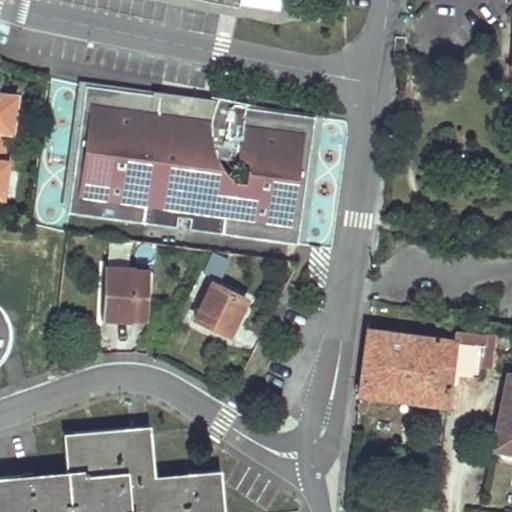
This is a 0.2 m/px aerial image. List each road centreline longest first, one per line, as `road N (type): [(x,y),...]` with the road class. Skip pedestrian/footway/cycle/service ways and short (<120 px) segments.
road 1 (residential): [(377,84),(323,481)]
road 2 (residential): [(0,4),(377,84)]
road 3 (residential): [(323,481),(143,378),(102,379),(0,414)]
